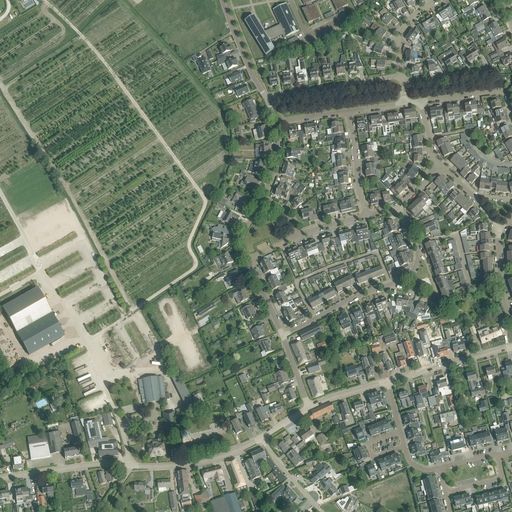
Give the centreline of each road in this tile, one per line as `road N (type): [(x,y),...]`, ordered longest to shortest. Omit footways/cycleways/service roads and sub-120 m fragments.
road 1 (track): [(43,0),(109,68),(205,199),(189,243),(193,268),(132,311),(119,287)]
road 2 (tertiary): [(262,437),(207,460),(129,465)]
road 3 (residential): [(266,99),(401,75)]
road 4 (tertiary): [(511,347),(386,382)]
road 5 (tertiary): [(129,465),(0,478)]
road 6 (residential): [(282,335),(395,283)]
